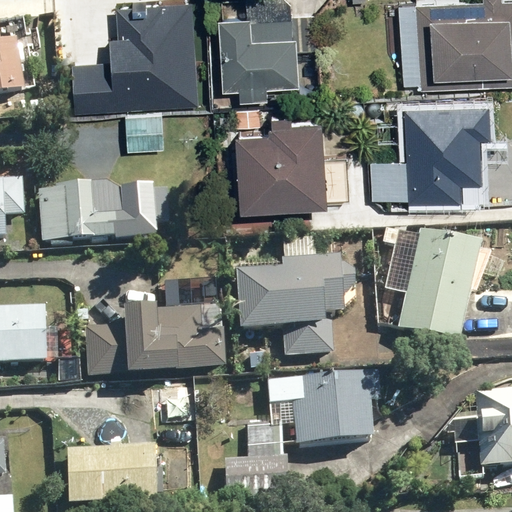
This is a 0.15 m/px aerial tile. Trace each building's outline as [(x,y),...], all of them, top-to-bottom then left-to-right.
[(114,63),(73,64),(74,105),(197,102),(194,0),(153,0),(153,3),(124,4),(125,31),(114,32),(114,63)] [(248,0),(248,14),(224,14),(222,86),(240,87),(240,97),(270,97),(270,88),(270,84),(298,84),(300,16),(289,16),(289,0),(248,0)] [(435,14),(435,0),(420,1),(422,86),(434,86),(434,70),(510,68),(511,85),(511,84),(511,0),(499,0),(499,12),(435,14)] [(0,94),(24,92),(20,42),(3,43),(2,21),(0,21),(0,94)] [(485,131),(494,131),(494,102),(407,101),(407,159),(372,158),(371,195),(465,196),(465,177),(485,177),(485,131)] [(128,145),(163,146),(164,111),(128,111),(128,145)] [(330,201),(330,196),(346,196),(347,158),(324,158),(325,115),(272,114),(271,128),(242,128),(241,200),(330,201)] [(0,183),(0,242),(8,243),(9,217),(25,217),(26,184),(0,183)] [(115,229),(124,229),(125,186),(60,184),(60,192),(51,192),(41,192),(40,235),(50,235),(50,241),(115,243),(115,229)] [(395,258),(415,261),(403,329),(467,340),(484,241),(421,230),(419,240),(398,237),(395,258)] [(288,245),(288,261),(288,275),(242,274),(240,332),(282,333),(282,358),(336,359),(337,328),(328,328),(328,316),(350,316),(350,298),(355,298),(355,276),(342,276),(342,262),(317,262),(317,246),(288,245)] [(0,309),(0,365),(59,367),(60,332),(51,332),(51,310),(0,309)] [(207,333),(205,310),(127,314),(128,331),(85,333),(88,380),(226,372),(224,332),(207,333)] [(293,404),(293,409),(281,410),(282,427),(297,426),(298,448),(377,443),(375,404),(382,404),(380,375),(374,375),(291,380),(267,381),(269,406),(293,404)] [(460,445),(479,445),(479,465),(511,464),(511,391),(479,392),(479,413),(460,413),(460,445)] [(285,458),(285,448),(249,447),(249,462),(227,461),(227,499),(290,501),(291,458),(285,458)] [(70,450),(69,507),(164,508),(164,451),(70,450)] [(0,501),(0,511),(16,511),(17,502),(0,501)]
